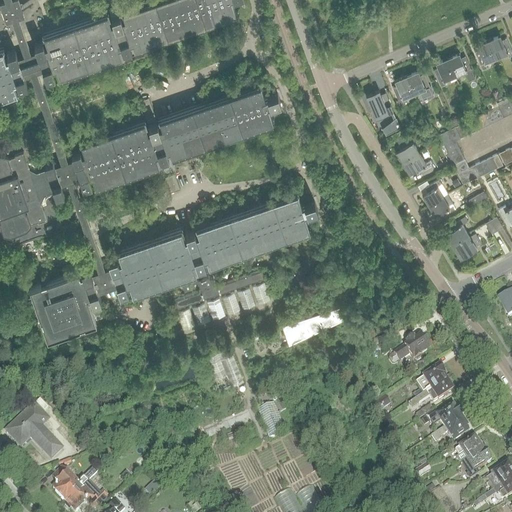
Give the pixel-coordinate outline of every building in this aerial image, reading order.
[(43,70),(46,76),(56,73),(58,78),(121,56),(119,51),(133,46),(134,49),(235,14),(230,0),(151,0),(120,11),(121,13),(109,17),(107,12),(43,34),(45,40),(34,43),(37,51),(31,53),(20,20),(26,18),(21,6),(19,0),(15,0),(13,1),(13,0),(5,0),(6,3),(0,5),(7,25),(13,23),(24,55),(18,58),(15,50),(3,54),(1,49),(0,49),(0,98),(16,92),(14,87),(26,83),(24,76),(31,74),(34,73),(38,72),(43,70)] [(499,35),(488,40),(496,58),(507,53),(508,57),(511,54),(511,52),(506,38),(502,40),(499,35)] [(484,63),(496,58),(488,40),(476,45),(478,50),(474,52),(482,70),(487,68),(484,63)] [(458,52),(447,57),(455,75),(464,71),(468,81),(470,80),(475,78),(465,56),(461,58),(458,52)] [(443,80),(455,75),(447,57),(435,63),(437,68),(433,70),(440,86),(445,84),(443,80)] [(420,75),(417,70),(406,75),(414,93),(421,90),(424,98),(428,96),(430,99),(434,97),(436,96),(433,91),(433,87),(431,87),(425,73),(424,74),(420,75)] [(53,189),(55,194),(64,191),(61,184),(68,182),(71,181),(75,179),(80,178),(83,185),(94,181),(95,186),(159,165),(162,173),(173,169),(176,168),(172,157),(272,123),(266,105),(279,101),(276,92),(263,97),(259,83),(157,118),(158,121),(155,121),(153,115),(154,115),(148,98),(140,101),(146,118),(147,117),(149,124),(146,125),(144,119),(80,141),(82,147),(71,150),(74,159),(68,161),(38,72),(34,73),(31,74),(61,163),(54,165),(52,157),(43,160),(45,166),(40,167),(28,131),(0,140),(0,247),(61,227),(48,190),(53,189)] [(402,98),(414,93),(406,75),(394,80),(396,86),(392,87),(400,105),(405,103),(402,98)] [(393,110),(385,92),(382,93),(380,89),(366,95),(375,118),(393,110)] [(509,115),(511,113),(511,108),(509,101),(503,104),(509,115)] [(503,117),(509,115),(503,104),(498,106),(503,117)] [(493,109),(498,120),(503,117),(498,106),(493,109)] [(498,120),(493,109),(487,111),(492,123),(498,120)] [(487,125),(492,123),(487,111),(482,114),(487,125)] [(482,128),(487,125),(482,114),(477,116),(482,128)] [(477,130),(482,128),(477,116),(472,119),(477,130)] [(466,121),(472,133),(477,130),(472,119),(466,121)] [(466,135),(472,133),(466,121),(461,124),(466,135)] [(461,138),(466,135),(461,124),(455,127),(461,138)] [(461,138),(455,127),(444,132),(447,137),(456,140),(461,138)] [(396,151),(402,162),(419,152),(413,142),(416,139),(414,135),(410,138),(407,132),(395,138),(401,148),(396,151)] [(446,151),(458,145),(456,140),(447,137),(444,132),(439,135),(446,151)] [(458,145),(446,151),(449,156),(461,151),(458,145)] [(504,164),(509,161),(504,150),(499,153),(504,164)] [(449,156),(453,164),(464,159),(461,151),(449,156)] [(419,152),(402,162),(409,173),(414,170),(417,173),(431,164),(429,160),(425,162),(419,152)] [(497,154),(491,157),(497,168),(502,165),(497,154)] [(491,171),(497,168),(491,157),(485,159),(491,171)] [(474,165),(469,168),(464,159),(453,164),(462,184),(480,176),(474,165)] [(485,173),(491,171),(485,159),(480,162),(485,173)] [(480,176),(485,173),(480,162),(474,165),(480,176)] [(167,177),(172,192),(180,189),(181,189),(176,174),(175,174),(167,177)] [(105,269),(75,179),(71,181),(68,182),(98,271),(92,273),(89,265),(77,269),(77,270),(28,286),(46,339),(95,322),(89,303),(100,299),(98,292),(108,289),(117,286),(120,293),(130,289),(132,294),(196,273),(194,267),(204,263),(209,277),(213,276),(209,265),(309,230),(304,213),(317,209),(313,200),(300,205),(296,191),(193,227),(194,229),(182,233),(180,227),(116,249),(118,254),(108,258),(111,267),(105,269)] [(422,195),(428,205),(446,194),(447,193),(442,184),(441,184),(438,179),(425,187),(428,192),(422,195)] [(483,191),(468,200),(472,206),(487,197),(483,191)] [(455,208),(452,204),(446,194),(428,205),(434,216),(440,212),(442,216),(455,208)] [(511,224),(511,207),(508,210),(507,208),(505,205),(498,209),(507,227),(511,224)] [(445,234),(451,244),(468,234),(462,224),(468,221),(465,216),(447,227),(450,232),(445,234)] [(496,217),(490,220),(485,224),(491,234),(497,231),(502,228),(496,217)] [(469,237),(468,234),(451,244),(460,259),(477,249),(475,246),(481,243),(475,233),(469,237)] [(202,292),(173,301),(175,308),(179,307),(184,305),(194,302),(199,300),(210,297),(214,295),(225,292),(229,290),(240,287),(244,285),(255,282),(260,280),(264,279),(261,272),(216,287),(213,276),(209,277),(182,286),(184,292),(200,287),(202,292)] [(256,285),(252,286),(258,303),(270,299),(265,282),(261,283),(260,280),(255,282),(256,285)] [(241,290),(238,291),(243,308),(255,304),(249,287),(246,288),(244,285),(240,287),(241,290)] [(511,315),(511,285),(509,287),(511,291),(511,292),(499,299),(509,317),(511,315)] [(226,295),(222,296),(228,313),(240,309),(234,292),(230,294),(229,290),(225,292),(226,295)] [(211,300),(207,301),(213,318),(224,314),(219,298),(215,299),(214,295),(210,297),(211,300)] [(196,305),(192,307),(198,323),(210,319),(204,302),(200,304),(199,300),(194,302),(196,305)] [(180,310),(177,312),(182,328),(194,324),(189,308),(185,309),(184,305),(179,307),(180,310)] [(340,306),(284,325),(290,345),(344,319),(340,306)] [(402,357),(408,353),(413,360),(414,359),(415,361),(417,362),(420,360),(420,358),(419,356),(429,350),(420,336),(414,340),(413,337),(406,342),(407,345),(390,356),(389,359),(392,363),(395,364),(398,362),(399,362),(404,359),(402,357)] [(221,389),(245,381),(233,347),(208,355),(221,389)] [(420,391),(414,394),(417,398),(445,380),(446,379),(438,368),(415,383),(420,391)] [(445,380),(417,398),(419,403),(429,397),(433,403),(452,391),(451,390),(452,388),(449,384),(447,384),(445,380)] [(277,388),(271,391),(275,401),(281,399),(277,388)] [(386,398),(374,406),(378,412),(391,404),(386,398)] [(260,408),(272,436),(288,429),(276,401),(260,408)] [(34,405),(6,432),(20,447),(30,438),(50,460),(61,450),(40,428),(48,420),(34,405)] [(422,411),(416,415),(419,420),(425,416),(434,410),(430,405),(421,411),(422,411)] [(444,428),(461,417),(462,415),(458,410),(455,409),(455,410),(452,406),(437,416),(434,411),(421,420),(424,426),(430,422),(433,427),(440,422),(444,428)] [(436,443),(443,439),(441,437),(447,433),(452,441),(461,436),(460,434),(468,429),(460,418),(461,417),(444,428),(432,436),(436,443)] [(227,432),(233,449),(240,447),(234,430),(227,432)] [(459,457),(456,459),(459,464),(462,462),(482,449),(481,448),(474,438),(454,451),(459,457)] [(482,471),(480,468),(490,461),(490,460),(491,458),(489,455),(487,456),(482,449),(462,462),(469,473),(466,475),(469,480),(482,471)] [(494,489),(499,486),(511,477),(511,469),(510,467),(510,468),(507,464),(506,464),(504,463),(502,465),(502,467),(486,478),(494,489)] [(427,464),(415,471),(420,478),(431,471),(427,464)] [(92,469),(78,482),(75,483),(61,469),(52,477),(58,483),(52,488),(55,491),(54,492),(65,503),(81,489),(97,474),(92,469)] [(126,472),(120,477),(125,482),(131,476),(126,472)] [(511,493),(511,477),(499,486),(502,490),(499,492),(498,494),(502,499),(503,499),(507,496),(507,497),(511,493)] [(434,486),(428,490),(431,494),(437,490),(434,486)] [(81,489),(65,503),(65,504),(64,505),(69,510),(70,508),(73,511),(76,511),(84,504),(91,511),(99,504),(108,495),(103,490),(98,494),(94,498),(89,493),(86,494),(81,489)] [(446,498),(440,489),(431,494),(437,504),(446,498)] [(494,490),(485,496),(487,500),(496,494),(494,490)] [(480,505),(487,500),(485,496),(477,501),(480,505)] [(454,511),(446,499),(439,504),(443,511),(454,511)] [(121,511),(124,510),(116,501),(107,510),(108,511),(121,511)]
